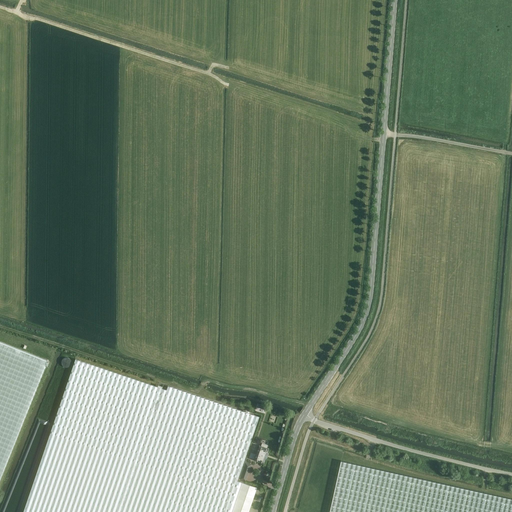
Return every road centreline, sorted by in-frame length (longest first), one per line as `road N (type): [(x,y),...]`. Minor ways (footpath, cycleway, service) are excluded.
road 1 (tertiary): [(272,511),(299,421),(362,323),(370,295),(394,0)]
road 2 (track): [(511,474),(302,416)]
road 3 (track): [(383,133),(511,153)]
